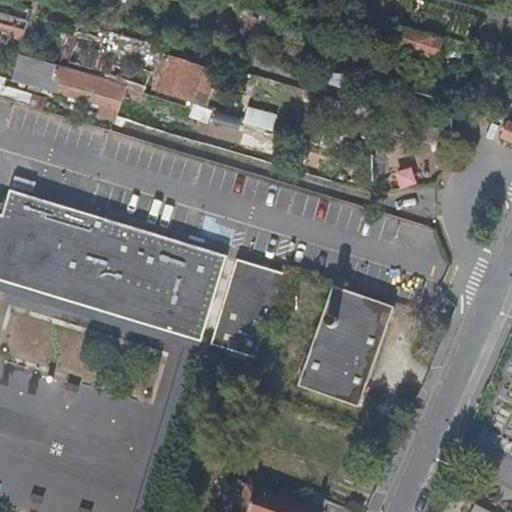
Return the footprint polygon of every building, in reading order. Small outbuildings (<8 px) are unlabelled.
[(0,0),(0,49),(17,55),(19,46),(21,47),(28,23),(27,23),(31,8),(3,0),(0,0)] [(241,7),(235,26),(266,35),(272,16),(241,7)] [(384,38),(389,23),(377,19),(376,20),(361,16),(356,32),(372,38),(373,35),(384,38)] [(439,62),(445,41),(399,27),(393,48),(439,62)] [(104,41),(71,31),(62,61),(99,73),(107,47),(102,46),(104,41)] [(110,81),(127,86),(147,91),(149,92),(163,47),(123,35),(110,81)] [(98,115),(115,119),(127,86),(110,81),(20,55),(13,81),(100,105),(98,115)] [(154,91),(193,102),(202,68),(164,57),(154,91)] [(147,91),(127,86),(122,105),(141,111),(147,91)] [(274,132),(278,115),(249,108),(245,125),(274,132)] [(511,122),(509,121),(501,139),(511,143),(511,122)] [(0,282),(51,298),(60,300),(191,340),(201,343),(202,339),(213,303),(201,299),(213,255),(203,253),(203,251),(139,231),(116,227),(115,229),(106,226),(108,222),(10,192),(3,217),(0,216),(0,282)] [(201,299),(213,303),(227,258),(213,254),(213,255),(201,299)] [(255,359),(284,275),(237,261),(211,345),(255,359)] [(391,307),(336,287),(332,299),(330,298),(302,386),(355,404),(391,307)] [(237,511),(319,511),(257,489),(257,490),(246,486),(237,511)]
